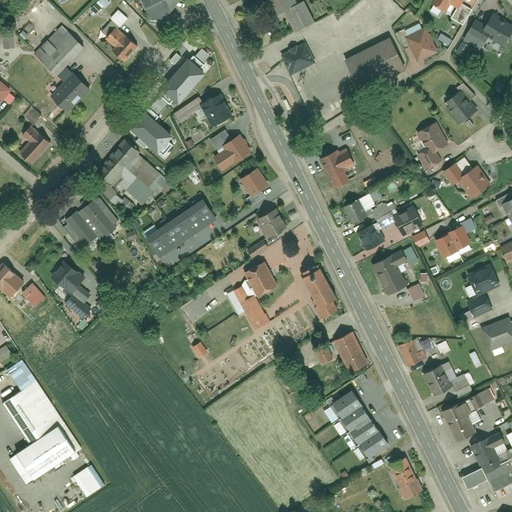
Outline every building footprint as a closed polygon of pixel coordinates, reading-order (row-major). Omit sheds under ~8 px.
[(295,0),(270,0),(284,27),(304,17),(295,0)] [(454,0),(426,0),(425,3),(437,9),(441,0),(444,0),(453,4),(454,0)] [(479,23),(470,17),(460,33),(477,44),(482,36),(495,44),(507,23),(487,11),(479,23)] [(51,73),(79,45),(55,23),(28,51),(51,73)] [(132,44),(112,24),(101,35),(111,45),(107,49),(117,59),(132,44)] [(436,51),(425,30),(408,38),(419,60),(436,51)] [(7,35),(7,47),(17,47),(17,35),(7,35)] [(379,39),(344,56),(359,88),(395,70),(379,39)] [(306,48),(284,58),(293,76),(315,65),(306,48)] [(204,65),(194,56),(159,95),(170,105),(175,99),(179,103),(204,74),(199,70),(204,65)] [(85,87),(67,70),(45,92),(63,110),(85,87)] [(316,70),(296,79),(309,105),(328,96),(316,70)] [(0,102),(11,91),(0,79),(0,102)] [(344,85),(336,89),(342,101),(350,96),(344,85)] [(215,90),(198,101),(211,122),(228,112),(215,90)] [(476,111),(461,91),(445,103),(460,123),(476,111)] [(190,96),(175,106),(180,112),(195,103),(190,96)] [(474,104),(474,105),(481,113),(474,119),(478,124),(486,117),(474,104)] [(37,124),(45,114),(34,105),(26,115),(37,124)] [(159,117),(149,107),(131,127),(164,156),(173,145),(168,140),(171,137),(154,122),(159,117)] [(26,160),(47,139),(27,119),(17,128),(26,137),(15,148),(26,160)] [(450,146),(435,122),(416,133),(425,148),(416,154),(427,171),(439,163),(434,155),(450,146)] [(237,129),(226,136),(220,126),(205,136),(211,145),(216,143),(219,147),(207,154),(215,168),(248,148),(237,129)] [(117,138),(87,170),(95,177),(97,174),(105,180),(108,176),(141,206),(156,190),(163,196),(171,187),(117,138)] [(329,149),(314,157),(327,184),(341,177),(336,167),(348,161),(342,149),(332,154),(329,149)] [(485,182),(470,160),(457,168),(451,159),(437,168),(446,182),(453,177),(464,195),(485,182)] [(252,165),(234,178),(245,193),(263,180),(252,165)] [(257,194),(253,189),(241,197),(245,202),(257,194)] [(93,192),(55,222),(77,249),(115,219),(93,192)] [(511,193),(496,201),(503,215),(511,210),(511,193)] [(365,194),(340,206),(349,224),(363,217),(360,211),(371,206),(365,194)] [(222,220),(209,200),(161,230),(157,224),(147,231),(163,257),(222,220)] [(272,206),(254,217),(264,235),(283,224),(272,206)] [(389,207),(371,216),(374,222),(392,214),(389,207)] [(415,210),(395,219),(403,235),(423,225),(415,210)] [(511,210),(503,215),(509,229),(511,227),(511,210)] [(458,222),(444,228),(453,248),(467,241),(458,222)] [(377,224),(359,233),(368,252),(386,243),(377,224)] [(444,228),(431,234),(440,254),(453,248),(444,228)] [(420,247),(433,241),(428,229),(415,235),(420,247)] [(495,256),(511,248),(511,236),(491,246),(495,256)] [(244,259),(261,245),(256,239),(239,252),(244,259)] [(411,245),(400,250),(405,260),(411,271),(421,266),(411,245)] [(400,250),(371,264),(385,293),(403,284),(394,265),(405,260),(400,250)] [(74,270),(58,258),(46,274),(62,286),(74,270)] [(277,284),(263,258),(242,270),(256,296),(277,284)] [(338,303),(315,259),(295,269),(319,313),(338,303)] [(491,259),(463,272),(472,291),(500,278),(491,259)] [(18,279),(0,263),(0,292),(3,296),(18,279)] [(41,294),(27,279),(16,289),(30,304),(41,294)] [(418,282),(403,288),(409,301),(424,295),(418,282)] [(240,284),(230,290),(251,325),(261,319),(240,284)] [(488,302),(482,289),(461,299),(467,312),(488,302)] [(87,304),(70,290),(60,302),(77,316),(87,304)] [(472,310),(464,315),(467,320),(475,316),(472,310)] [(511,331),(504,313),(475,325),(485,348),(511,336),(511,331)] [(349,328),(331,337),(347,368),(365,359),(349,328)] [(409,339),(397,345),(405,364),(418,358),(417,355),(424,352),(421,346),(414,350),(409,339)] [(444,354),(453,350),(449,340),(440,344),(444,354)] [(195,347),(203,358),(212,353),(204,341),(195,347)] [(324,344),(312,350),(319,363),(331,357),(324,344)] [(474,353),(479,367),(484,365),(479,351),(474,353)] [(446,362),(421,375),(432,397),(449,388),(442,373),(449,369),(446,362)] [(464,370),(449,378),(454,388),(469,381),(464,370)] [(367,373),(357,379),(360,385),(370,380),(367,373)] [(76,445),(32,377),(0,397),(0,405),(23,441),(3,454),(15,473),(22,468),(27,477),(76,445)] [(484,386),(462,398),(468,408),(490,397),(484,386)] [(389,444),(353,392),(331,406),(367,459),(389,444)] [(462,398),(444,407),(459,436),(477,427),(468,408),(462,398)] [(508,459),(482,472),(490,488),(511,477),(511,430),(504,435),(510,447),(503,450),(508,459)] [(494,431),(468,444),(482,472),(508,459),(503,450),(494,431)] [(418,491),(402,459),(386,467),(402,499),(418,491)] [(91,497),(109,484),(95,463),(77,476),(91,497)]
